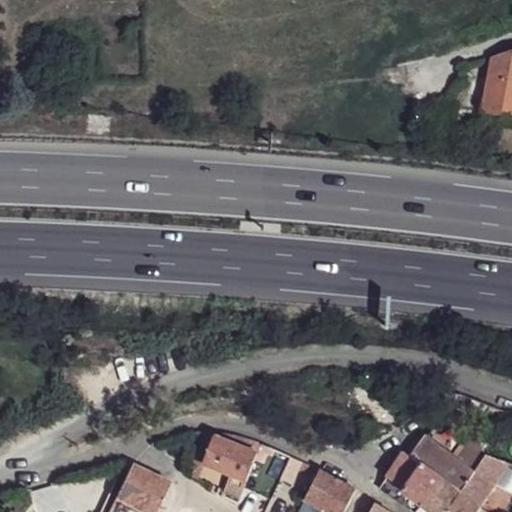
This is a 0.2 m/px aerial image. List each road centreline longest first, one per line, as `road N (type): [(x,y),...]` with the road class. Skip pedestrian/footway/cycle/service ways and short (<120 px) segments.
road 1 (unclassified): [(511,399),(387,365),(238,372),(92,425),(0,473)]
road 2 (motorway): [(0,249),(341,269),(511,293)]
road 3 (motorway): [(511,222),(237,192),(0,179)]
road 4 (unknown): [(197,511),(168,472),(191,429),(248,431),(338,472)]
